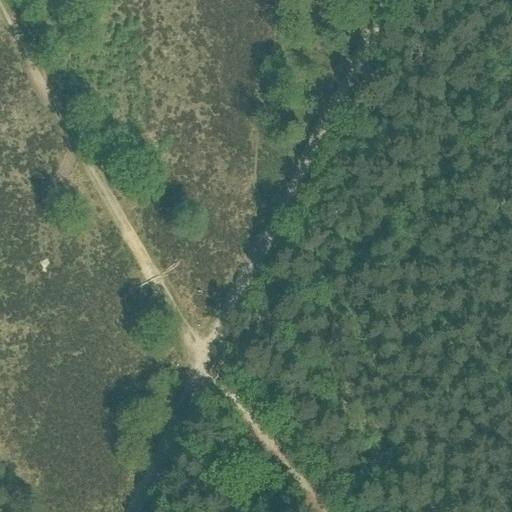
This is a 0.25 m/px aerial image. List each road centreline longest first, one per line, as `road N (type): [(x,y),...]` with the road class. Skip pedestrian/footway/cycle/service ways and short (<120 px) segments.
road 1 (track): [(130,511),(204,364),(0,6)]
road 2 (track): [(260,256),(204,364),(325,511)]
road 3 (track): [(391,0),(260,256)]
